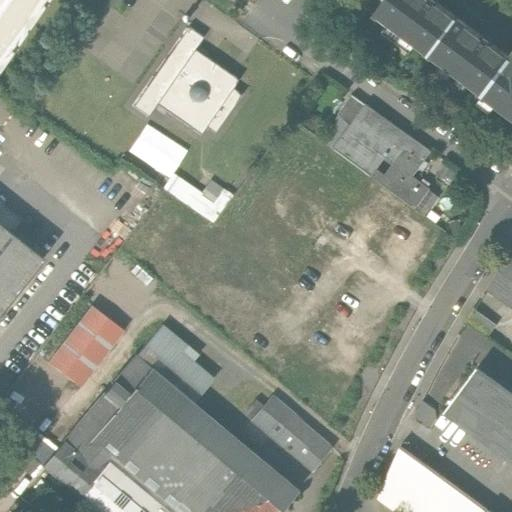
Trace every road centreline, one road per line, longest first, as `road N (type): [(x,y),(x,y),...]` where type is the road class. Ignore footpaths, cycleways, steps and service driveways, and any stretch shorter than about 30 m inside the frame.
road 1 (residential): [(344,511),(423,348),(511,205)]
road 2 (residential): [(511,192),(244,4)]
